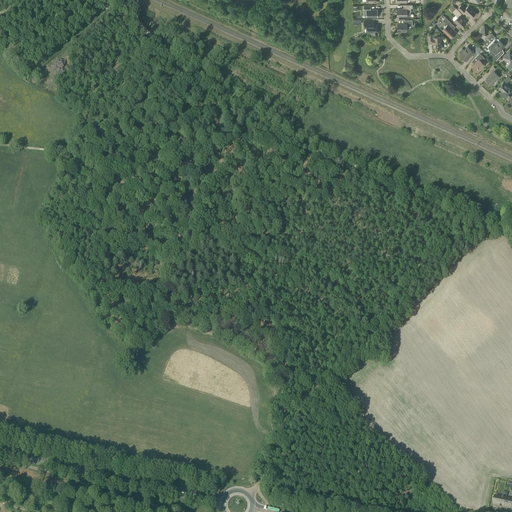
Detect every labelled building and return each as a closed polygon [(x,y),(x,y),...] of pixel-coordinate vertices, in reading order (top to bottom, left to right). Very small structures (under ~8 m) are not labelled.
[(461,13),(464,11),(471,17),(475,12),(468,5),(465,9),(461,4),(457,8),(461,13)] [(397,16),(407,16),(407,12),(411,12),(411,8),(412,8),(412,5),(403,5),(403,9),(397,9),(397,16)] [(377,9),(370,9),(370,6),(364,6),(364,14),(366,14),(366,17),(377,17),(377,9)] [(460,28),(466,22),(459,16),(461,14),(456,8),(452,12),(457,17),(454,21),(460,28)] [(451,23),(445,17),(442,20),(447,25),(442,30),(450,38),(456,32),(449,25),(451,23)] [(404,20),(404,23),(397,23),(397,32),(402,32),(402,31),(406,31),(406,26),(412,26),(412,20),(404,20)] [(364,27),(365,27),(365,32),(373,32),(373,35),(377,35),(377,32),(377,25),(370,25),(370,22),(364,22),(364,27)] [(486,46),(492,40),(490,38),(492,35),(491,33),(484,26),(481,30),(483,32),(483,33),(483,34),(481,37),(484,40),(482,42),(486,46)] [(432,37),(432,35),(428,35),(428,41),(432,41),(432,40),(433,40),(433,48),(438,47),(438,49),(442,49),(442,45),(441,45),(441,37),(433,37),(432,37)] [(499,41),(496,44),(494,42),(490,46),(495,52),(491,56),(496,60),(502,54),(499,51),(505,46),(499,41)] [(468,50),(466,48),(464,50),(462,48),(458,52),(461,55),(461,56),(466,61),(471,56),(474,58),(479,53),(476,51),(474,53),(470,49),(468,50)] [(478,72),(479,70),(482,70),(483,69),(483,67),(485,65),(482,62),(485,58),(479,53),(471,61),(474,64),(472,66),(478,72)] [(485,80),(486,80),(486,81),(487,82),(488,82),(491,85),(499,77),(493,71),(496,69),(493,67),(489,71),(491,73),(485,80)] [(505,99),(507,97),(509,99),(511,95),(511,90),(503,82),(499,87),(501,89),(502,89),(503,91),(500,94),(505,99)] [(511,499),(495,496),(493,506),(511,510),(511,499)]
